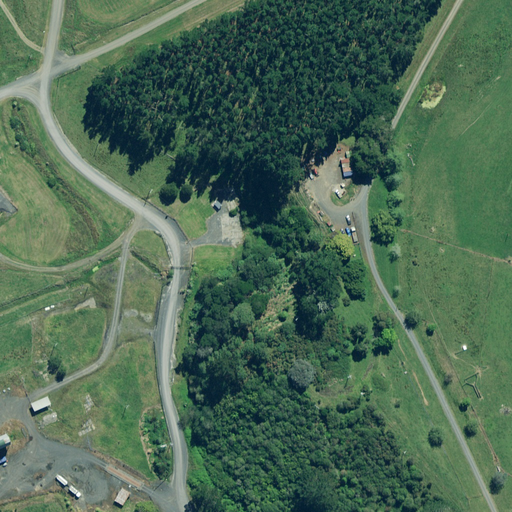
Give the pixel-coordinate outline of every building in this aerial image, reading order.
[(218,199),(206,187),(199,193),(211,206),(218,199)] [(237,208),(234,199),(229,201),(232,210),(237,208)] [(118,390),(105,394),(107,401),(120,397),(118,390)] [(51,405),(47,397),(31,404),(34,412),(51,405)] [(83,398),(82,398),(81,398),(80,399),(79,400),(79,401),(79,402),(79,403),(80,404),(80,405),(81,405),(82,405),(82,406),(83,406),(84,406),(84,405),(85,405),(86,405),(86,404),(87,404),(87,403),(87,402),(87,401),(87,400),(86,400),(86,399),(85,398),(84,398),(83,398)] [(75,403),(65,407),(67,412),(77,408),(75,403)] [(5,438),(0,439),(0,449),(8,446),(5,438)] [(122,488),(113,501),(121,507),(131,494),(122,488)]
